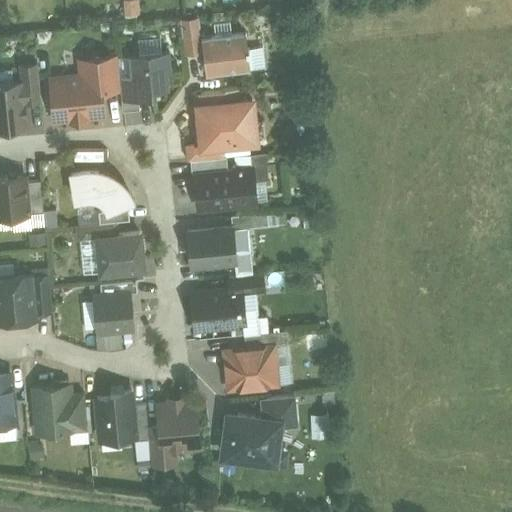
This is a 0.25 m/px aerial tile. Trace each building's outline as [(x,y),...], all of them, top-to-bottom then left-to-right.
[(200,19),(182,21),(184,35),(202,33),(200,19)] [(247,31),(203,37),(207,72),(251,67),(249,51),(251,51),(250,47),(248,47),(247,31)] [(135,41),(137,51),(155,48),(153,37),(135,41)] [(170,49),(130,53),(132,76),(136,109),(141,108),(140,98),(147,97),(147,94),(153,93),(153,89),(169,87),(168,72),(172,72),(170,49)] [(118,54),(98,56),(102,90),(121,88),(120,77),(118,54)] [(92,74),(52,78),(56,118),(72,116),(72,120),(88,118),(88,115),(104,113),(102,90),(98,56),(90,57),(92,74)] [(42,98),(39,63),(22,64),(23,81),(24,81),(26,100),(42,98)] [(132,76),(120,77),(121,88),(124,110),(136,109),(132,76)] [(23,81),(0,83),(0,127),(29,124),(26,100),(24,81),(23,81)] [(225,89),(201,91),(202,103),(226,101),(225,89)] [(202,103),(199,104),(203,143),(203,145),(222,143),(257,140),(253,98),(226,101),(202,103)] [(222,143),(203,145),(203,143),(189,145),(190,159),(191,159),(223,156),(222,143)] [(223,156),(191,159),(193,175),(197,175),(197,174),(229,171),(227,155),(223,156)] [(229,171),(197,174),(197,175),(200,206),(256,200),(252,165),(234,166),(234,170),(229,171)] [(95,167),(88,167),(71,170),(76,199),(90,197),(94,197),(98,198),(100,199),(102,201),(104,202),(106,205),(107,208),(108,209),(129,202),(134,200),(133,196),(130,190),(127,186),(124,183),(121,180),(118,178),(114,175),(108,172),(100,170),(100,168),(95,167)] [(26,175),(0,177),(0,215),(29,213),(26,181),(26,175)] [(42,179),(26,181),(29,213),(45,211),(42,179)] [(129,202),(108,209),(107,208),(99,211),(100,222),(115,220),(131,219),(129,202)] [(268,211),(252,213),(254,226),(270,224),(268,211)] [(252,213),(232,215),(233,227),(234,228),(254,226),(252,213)] [(100,222),(80,224),(81,238),(99,237),(99,236),(117,234),(115,220),(100,222)] [(233,227),(189,231),(193,265),(210,263),(210,265),(220,264),(219,262),(237,261),(234,228),(233,227)] [(117,234),(99,236),(99,237),(102,269),(102,271),(104,271),(104,270),(143,266),(143,267),(145,267),(144,265),(141,233),(141,231),(139,231),(139,232),(117,234)] [(264,272),(230,275),(231,289),(241,288),(241,292),(265,290),(264,272)] [(32,274),(0,277),(0,320),(36,317),(32,275),(32,274)] [(50,274),(32,275),(36,311),(54,310),(50,274)] [(137,279),(101,283),(102,294),(131,291),(131,292),(138,291),(137,279)] [(231,289),(195,293),(198,327),(244,322),(241,292),(241,288),(231,289)] [(102,294),(95,295),(98,331),(134,327),(131,292),(131,291),(102,294)] [(280,331),(245,334),(246,347),(275,344),(275,345),(281,345),(280,331)] [(326,331),(307,336),(311,352),(330,347),(326,331)] [(246,347),(225,349),(229,388),(279,383),(275,345),(275,344),(246,347)] [(11,372),(0,372),(0,416),(15,415),(11,372)] [(68,383),(37,386),(38,401),(34,406),(35,407),(39,411),(40,417),(36,422),(36,423),(40,426),(41,432),(72,429),(69,393),(68,383)] [(133,390),(111,392),(112,395),(98,397),(102,438),(123,436),(122,432),(135,431),(136,431),(134,403),(133,390)] [(85,392),(69,393),(72,429),(89,427),(85,392)] [(296,394),(261,397),(263,417),(278,419),(276,427),(299,425),(296,394)] [(195,400),(160,403),(162,425),(164,449),(165,449),(199,446),(195,400)] [(147,402),(134,403),(136,431),(135,431),(136,440),(150,438),(149,427),(147,402)] [(263,417),(229,413),(224,454),(272,460),(274,448),(278,449),(280,431),(276,431),(276,427),(278,419),(263,417)] [(162,425),(149,427),(150,438),(152,462),(166,461),(165,449),(164,449),(162,425)]
